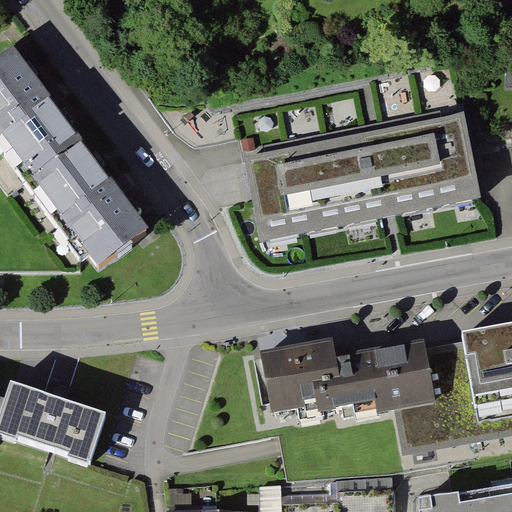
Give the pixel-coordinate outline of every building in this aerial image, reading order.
[(153,235),(17,54),(0,66),(0,141),(101,275),(153,235)] [(484,205),(468,119),(247,159),(263,245),(484,205)] [(335,344),(260,356),(272,426),(389,408),(400,473),(511,455),(511,334),(338,362),(335,344)] [(0,438),(0,437),(97,466),(110,422),(15,394),(11,405),(0,401),(0,438)] [(390,511),(390,493),(261,499),(261,511),(390,511)] [(511,511),(511,494),(420,511),(419,511),(511,511)]
